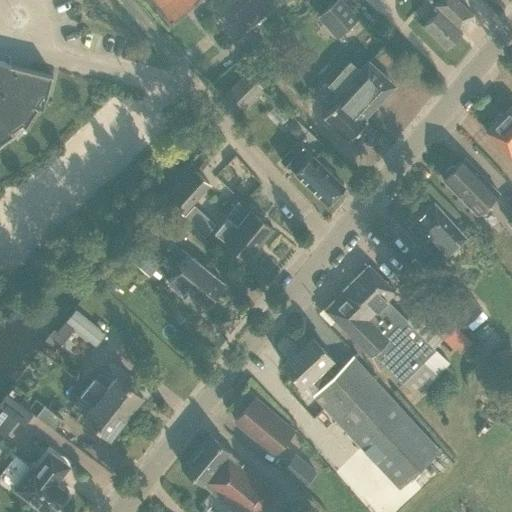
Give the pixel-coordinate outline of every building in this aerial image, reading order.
[(276,0),(249,0),(229,18),(242,33),(278,2),(276,0)] [(358,17),(343,0),(335,0),(317,16),(335,37),(358,17)] [(461,0),(428,0),(433,4),(418,20),(447,48),(478,15),(461,0)] [(327,85),(336,93),(364,117),(394,85),(368,60),(359,69),(349,61),(327,85)] [(0,142),(13,133),(11,129),(20,123),(25,127),(38,107),(34,104),(40,95),(46,97),(52,74),(9,64),(0,61),(0,142)] [(264,89),(246,71),(226,92),(243,109),(264,89)] [(366,119),(364,117),(336,93),(329,100),(333,104),(323,115),(348,139),(366,119)] [(511,104),(485,131),(511,157),(511,156),(511,104)] [(309,157),(304,152),(306,150),(298,141),(280,159),(289,167),(294,172),(326,203),(343,186),(311,155),(309,157)] [(500,190),(464,154),(440,177),(476,214),(500,190)] [(211,183),(194,168),(166,199),(182,214),(211,183)] [(467,236),(434,200),(406,225),(439,261),(467,236)] [(225,240),(224,241),(246,259),(272,228),(250,210),(237,225),(226,216),(214,231),(225,240)] [(203,306),(222,283),(190,256),(168,283),(183,295),(186,291),(203,306)] [(343,295),(326,311),(370,355),(373,353),(401,381),(402,380),(415,394),(448,362),(432,345),(441,335),(442,336),(455,324),(454,323),(426,295),(413,308),(415,311),(406,320),(386,299),(394,291),(368,264),(340,292),(343,295)] [(482,307),(451,274),(433,291),(463,324),(482,307)] [(64,321),(57,331),(66,338),(73,329),(64,321)] [(312,337),(283,364),(302,385),(303,384),(312,394),(333,374),(324,364),(331,357),(312,337)] [(333,374),(312,394),(388,476),(398,486),(438,449),(352,355),(333,374)] [(86,386),(126,416),(142,395),(115,375),(106,386),(93,376),(86,386)] [(126,416),(86,386),(79,395),(92,405),(83,417),(110,437),(126,416)] [(31,411),(7,393),(0,400),(0,423),(8,413),(11,413),(23,422),(31,411)] [(65,420),(71,408),(53,397),(46,409),(65,420)] [(256,397),(235,420),(267,447),(274,440),(280,445),(290,434),(294,430),(256,397)] [(235,461),(237,459),(209,435),(183,466),(211,489),(210,490),(235,511),(261,511),(278,493),(242,463),(240,465),(235,461)] [(0,476),(45,511),(52,511),(67,493),(54,484),(68,465),(49,451),(35,469),(15,453),(0,473),(0,476)] [(316,469),(295,451),(280,469),(301,487),(316,469)]
